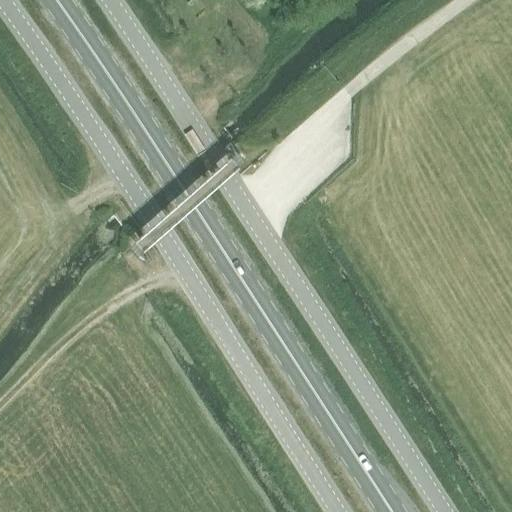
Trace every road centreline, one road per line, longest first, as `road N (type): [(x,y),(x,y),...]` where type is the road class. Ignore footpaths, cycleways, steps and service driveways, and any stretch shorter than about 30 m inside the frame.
road 1 (unclassified): [(338,511),(1,0)]
road 2 (unclassified): [(443,511),(109,0)]
road 3 (primary): [(389,511),(56,0)]
road 4 (track): [(0,271),(38,232),(125,179)]
